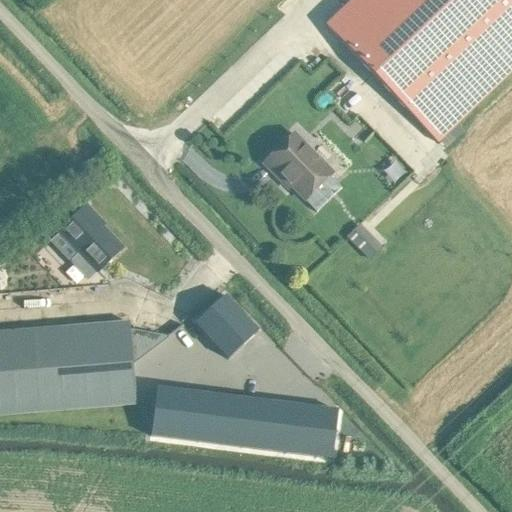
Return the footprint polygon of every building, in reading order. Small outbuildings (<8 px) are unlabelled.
[(438,144),(452,130),(511,72),(511,0),(352,0),(325,26),(438,144)] [(305,202),(332,175),(293,135),(263,164),(276,178),(279,175),(305,202)] [(86,207),(71,221),(59,233),(79,253),(69,263),(88,282),(97,273),(122,249),(96,222),(98,220),(86,207)] [(382,248),(362,227),(360,225),(347,239),(348,240),(369,261),(382,248)] [(4,271),(6,283),(22,279),(19,268),(4,271)] [(225,297),(194,325),(228,361),(258,333),(225,297)] [(162,341),(162,336),(129,330),(129,324),(0,334),(0,416),(132,405),(139,400),(134,392),(131,364),(162,341)] [(156,389),(150,438),(331,460),(338,412),(156,389)]
